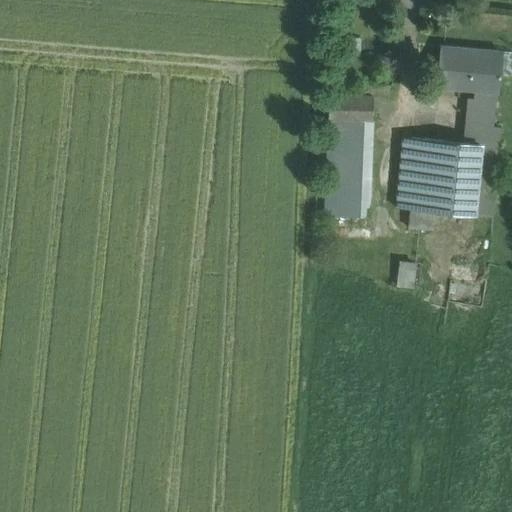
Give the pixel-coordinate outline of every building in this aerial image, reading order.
[(467,89),(496,92),(500,51),(440,45),(436,86),(467,89)] [(349,58),(329,58),(328,70),(349,71),(349,58)] [(480,144),(498,145),(500,127),(493,126),(496,92),(467,89),(462,142),(480,144)] [(371,96),(327,93),(326,119),(370,121),(371,96)] [(370,121),(326,119),(323,174),(367,176),(370,121)] [(462,142),(406,136),(404,153),(401,153),(396,207),(473,214),(480,144),(462,142)] [(498,145),(480,144),(473,214),(491,216),(498,145)] [(367,176),(323,174),(321,215),(365,217),(367,176)] [(399,277),(418,278),(419,259),(400,259),(399,277)]
